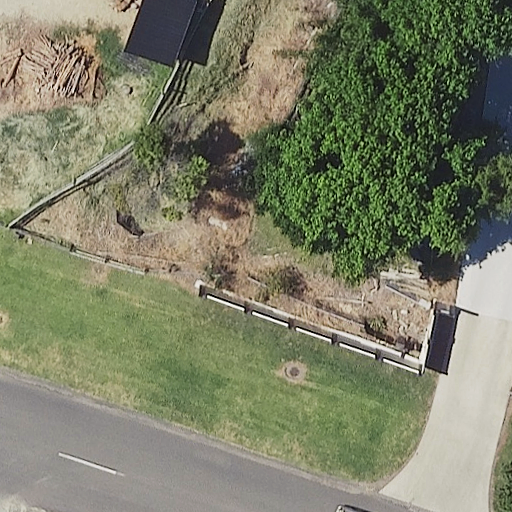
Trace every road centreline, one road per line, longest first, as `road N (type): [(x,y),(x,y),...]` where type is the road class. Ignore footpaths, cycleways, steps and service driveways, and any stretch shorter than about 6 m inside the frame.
road 1 (unknown): [(403,511),(489,0)]
road 2 (residential): [(0,435),(231,511)]
